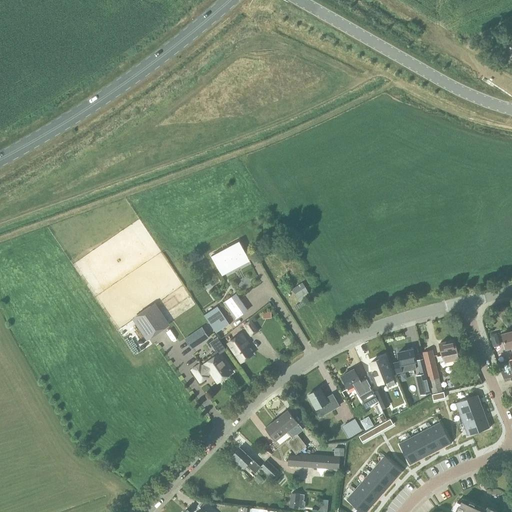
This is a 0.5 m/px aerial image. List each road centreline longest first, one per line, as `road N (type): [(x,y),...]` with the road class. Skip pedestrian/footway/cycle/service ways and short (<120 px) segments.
road 1 (residential): [(147,511),(223,432),(310,360),(408,316),(464,302)]
road 2 (primary): [(0,158),(67,121),(230,0)]
road 3 (tertiary): [(511,110),(447,85),(297,0)]
road 4 (residential): [(511,435),(464,302)]
road 5 (residential): [(406,511),(451,476),(511,448)]
